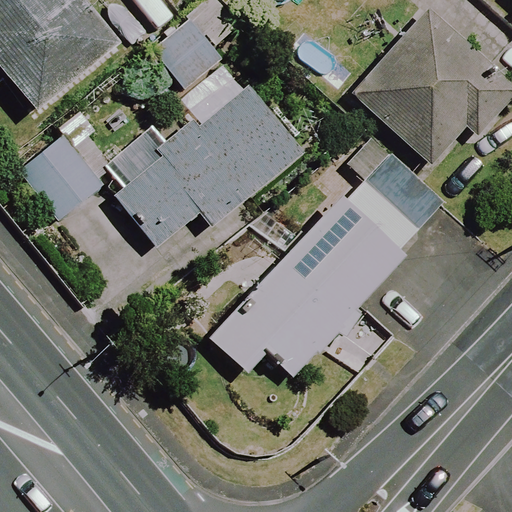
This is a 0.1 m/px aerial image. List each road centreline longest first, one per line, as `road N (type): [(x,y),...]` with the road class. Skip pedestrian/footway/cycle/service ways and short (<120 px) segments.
road 1 (tertiary): [(364,511),(511,353)]
road 2 (secondary): [(0,402),(93,511)]
